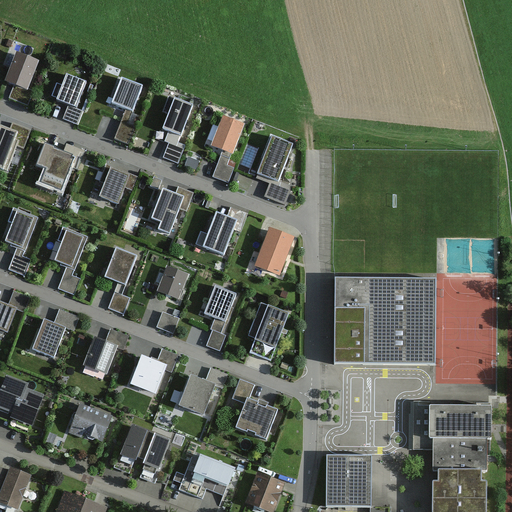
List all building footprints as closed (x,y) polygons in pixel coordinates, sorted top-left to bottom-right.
[(42,61),(18,52),(6,85),(30,94),(42,61)] [(87,83),(70,77),(65,88),(60,86),(55,98),(70,104),(63,121),(80,127),(85,113),(77,110),(87,83)] [(143,88),(125,81),(115,106),(127,110),(115,141),(129,146),(135,129),(128,126),(143,88)] [(196,106),(171,96),(164,112),(172,116),(166,131),(174,134),(164,158),(180,164),(187,146),(181,144),(196,106)] [(245,126),(226,118),(221,131),(215,129),(209,145),(224,151),(213,177),(231,184),(237,168),(229,166),(245,126)] [(22,134),(0,125),(0,170),(6,173),(22,134)] [(296,145),(275,136),(259,175),(275,181),(268,199),(288,207),(293,195),(293,190),(280,185),(296,145)] [(64,155),(55,152),(42,185),(63,193),(73,168),(79,170),(86,152),(68,145),(64,155)] [(139,178),(106,166),(99,187),(103,188),(98,200),(106,202),(104,207),(118,212),(126,191),(134,194),(139,178)] [(179,195),(167,190),(156,218),(163,221),(160,231),(172,236),(182,210),(189,213),(196,194),(181,189),(179,195)] [(231,217),(220,213),(207,250),(226,257),(236,231),(243,234),(250,214),(234,208),(231,217)] [(25,257),(41,219),(16,209),(10,222),(17,225),(9,244),(21,249),(12,271),(27,276),(33,260),(25,257)] [(74,278),(90,239),(65,229),(59,243),(66,245),(58,265),(70,270),(62,291),(76,297),(82,281),(74,278)] [(292,242),(268,234),(257,267),(281,275),(292,242)] [(139,258),(120,250),(107,280),(119,285),(109,310),(124,317),(131,301),(122,298),(139,258)] [(190,277),(170,269),(161,293),(180,301),(190,277)] [(436,282),(337,280),(336,365),(435,366),(436,282)] [(238,297),(218,289),(207,316),(218,320),(207,346),(221,352),(227,337),(223,335),(238,297)] [(10,308),(0,304),(0,329),(8,333),(17,311),(25,314),(31,300),(15,294),(10,308)] [(291,316),(264,305),(251,337),(258,339),(253,352),(273,360),(291,316)] [(80,318),(61,311),(56,326),(45,322),(34,351),(56,359),(67,330),(74,332),(80,318)] [(179,320),(164,314),(159,327),(174,333),(179,320)] [(108,343),(98,339),(88,366),(107,374),(118,349),(124,352),(130,338),(113,331),(108,343)] [(160,363),(146,357),(139,375),(131,373),(128,382),(157,393),(166,371),(173,374),(179,357),(164,351),(160,363)] [(208,383),(193,377),(181,407),(206,416),(217,389),(222,391),(229,375),(213,369),(208,383)] [(21,404),(25,392),(27,387),(8,379),(0,399),(0,407),(14,413),(18,402),(21,404)] [(256,386),(242,381),(235,398),(247,403),(236,431),(269,444),(282,411),(251,398),(256,386)] [(42,398),(25,392),(21,404),(18,402),(14,413),(12,418),(32,425),(42,398)] [(492,511),(494,410),(428,409),(428,404),(415,404),(414,450),(437,450),(436,511),(492,511)] [(113,419),(81,407),(71,433),(93,441),(95,436),(105,440),(113,419)] [(141,463),(150,436),(132,429),(122,457),(141,463)] [(159,470),(168,442),(150,436),(141,463),(159,470)] [(237,469),(204,456),(200,468),(191,465),(180,491),(206,501),(210,489),(227,495),(237,469)] [(376,459),(330,458),(329,508),(375,509),(376,459)] [(10,474),(0,470),(0,504),(17,511),(30,476),(11,469),(10,474)] [(275,511),(286,485),(261,475),(249,504),(269,511),(275,511)] [(103,511),(105,510),(66,495),(59,511),(103,511)]
